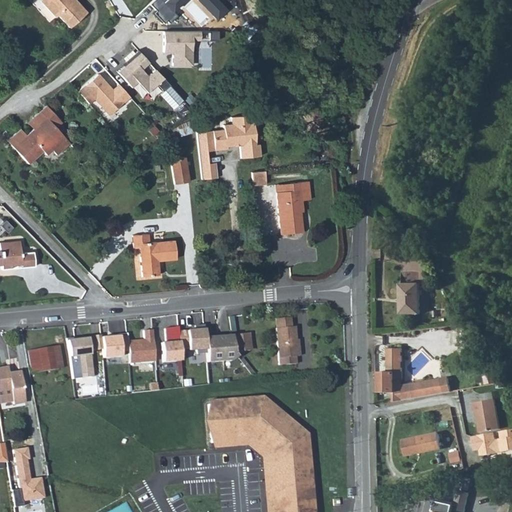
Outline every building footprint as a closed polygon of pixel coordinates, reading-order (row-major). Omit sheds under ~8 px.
[(89,14),(77,2),(75,3),(72,0),(44,0),(42,2),(57,18),(60,16),(71,29),(89,14)] [(213,0),(150,0),(147,3),(165,22),(177,10),(195,28),(219,6),(213,0)] [(364,18),(375,3),(371,0),(362,0),(354,12),(364,18)] [(189,27),(160,26),(159,48),(169,49),(169,63),(187,64),(189,27)] [(138,51),(126,61),(128,64),(119,73),(132,88),(138,83),(147,93),(156,85),(162,92),(170,86),(156,69),(148,76),(141,69),(149,63),(138,51)] [(96,73),(76,90),(87,103),(92,99),(105,115),(127,96),(116,83),(110,88),(96,73)] [(6,139),(27,163),(41,151),(45,155),(51,149),(55,154),(68,143),(53,127),(51,125),(58,119),(45,104),(31,117),(38,124),(33,129),(32,128),(25,135),(19,128),(6,139)] [(25,122),(32,128),(33,129),(38,124),(31,117),(25,122)] [(244,122),(243,117),(229,118),(230,125),(222,126),(223,131),(213,132),(213,133),(215,152),(227,151),(227,147),(233,147),(232,144),(239,144),(239,146),(240,159),(260,157),(259,144),(255,145),(254,137),(251,137),(250,122),(244,122)] [(207,152),(215,152),(213,133),(197,134),(198,148),(206,147),(207,152)] [(207,152),(206,147),(198,148),(201,167),(208,166),(207,152)] [(169,160),(173,183),(188,180),(184,157),(169,160)] [(208,166),(201,167),(202,181),(217,179),(216,165),(208,166)] [(268,185),(267,173),(254,174),(255,186),(268,185)] [(279,234),(301,232),(300,220),(298,221),(297,211),(301,211),(300,201),(307,200),(305,182),(289,183),(289,191),(275,192),(279,234)] [(289,191),(289,183),(274,184),(275,192),(289,191)] [(131,235),(131,241),(132,248),(138,248),(141,276),(158,274),(157,260),(174,259),(172,240),(149,242),(148,233),(131,235)] [(21,265),(21,268),(33,268),(32,253),(21,254),(20,243),(0,243),(0,269),(0,270),(9,269),(9,266),(21,265)] [(420,313),(419,284),(400,284),(401,314),(420,313)] [(275,326),(290,326),(290,317),(275,318),(275,326)] [(294,326),(290,326),(275,326),(277,364),(294,363),(293,355),(297,355),(297,346),(295,346),(294,326)] [(194,333),(177,334),(178,348),(186,348),(186,352),(194,352),(195,356),(203,355),(202,336),(201,327),(194,328),(194,333)] [(176,329),(162,330),(163,345),(159,345),(161,365),(179,363),(178,348),(177,334),(176,329)] [(142,341),(126,342),(127,352),(128,365),(153,362),(150,331),(142,332),(142,341)] [(228,334),(230,352),(243,351),(242,342),(247,341),(246,332),(228,334)] [(118,337),(100,338),(102,358),(119,357),(119,352),(127,352),(126,342),(125,334),(118,335),(118,337)] [(230,352),(228,334),(202,336),(203,355),(204,361),(228,360),(233,355),(230,352)] [(74,336),(65,337),(69,355),(77,354),(80,378),(91,377),(88,348),(93,347),(92,338),(74,339),(74,336)] [(51,348),(55,370),(62,369),(58,347),(51,348)] [(387,347),(387,372),(402,371),(402,347),(387,347)] [(32,374),(55,370),(51,348),(28,352),(32,374)] [(0,368),(0,404),(12,402),(13,405),(24,403),(19,372),(8,374),(7,368),(0,368)] [(393,392),(393,401),(403,400),(402,371),(387,372),(379,372),(379,392),(393,392)] [(417,398),(450,392),(448,378),(415,383),(417,398)] [(203,424),(212,448),(246,446),(260,458),(264,511),(312,511),(307,433),(262,397),(208,400),(203,424)] [(498,429),(494,399),(472,403),(473,412),(476,411),(479,432),(498,429)] [(494,432),(472,436),(474,449),(480,448),(481,455),(511,449),(511,428),(500,431),(501,438),(495,439),(494,432)] [(401,442),(404,458),(441,451),(438,435),(401,442)] [(27,448),(13,451),(19,491),(12,492),(14,507),(23,505),(22,502),(45,498),(41,478),(30,480),(27,460),(29,460),(27,448)] [(464,484),(471,486),(473,479),(466,477),(464,484)] [(455,508),(436,503),(433,511),(465,511),(470,495),(458,492),(455,508)]
